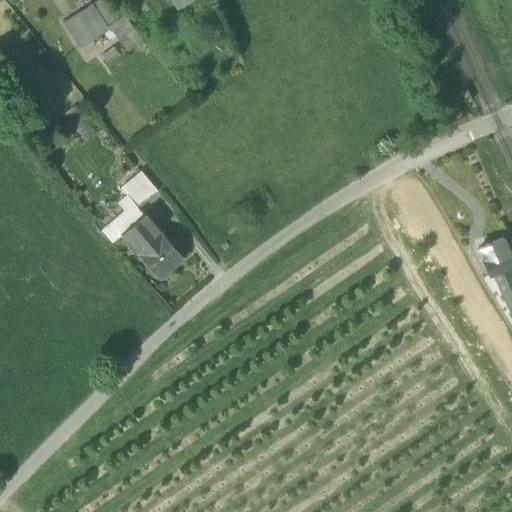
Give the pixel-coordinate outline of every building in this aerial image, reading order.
[(169,0),(175,9),(191,0),(169,0)] [(91,4),(76,14),(62,23),(79,49),(93,40),(108,30),(107,27),(91,4)] [(121,189),(127,196),(138,209),(139,208),(158,192),(141,172),(121,189)] [(120,235),(144,215),(139,208),(138,209),(127,196),(118,204),(125,212),(102,232),(112,243),(121,236),(120,235)] [(121,236),(137,254),(161,234),(144,214),(144,215),(120,235),(121,236)] [(183,259),(161,233),(161,234),(137,254),(159,280),(183,259)] [(492,275),(496,284),(511,277),(511,276),(508,267),(511,265),(511,264),(501,239),(474,250),(486,278),(492,275)]
